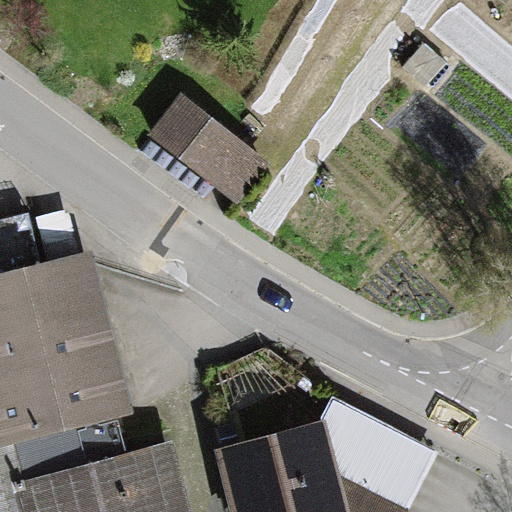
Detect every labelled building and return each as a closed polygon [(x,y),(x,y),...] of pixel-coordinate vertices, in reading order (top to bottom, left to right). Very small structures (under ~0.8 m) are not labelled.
[(184,98),(155,135),(236,199),(265,162),(184,98)] [(0,433),(3,443),(64,426),(124,409),(66,203),(0,221),(0,433)] [(3,443),(18,498),(79,481),(64,426),(3,443)] [(318,428),(224,453),(240,511),(340,511),(333,486),(318,428)] [(0,433),(0,511),(22,511),(18,498),(3,443),(0,433)] [(18,498),(22,511),(182,511),(167,457),(79,481),(18,498)] [(400,511),(403,506),(353,481),(333,486),(340,511),(400,511)]
